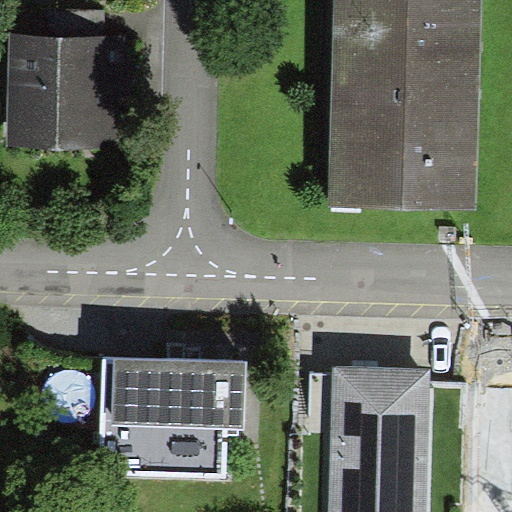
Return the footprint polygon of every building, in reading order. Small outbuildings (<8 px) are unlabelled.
[(334,0),(332,89),(480,93),(482,0),(334,0)] [(9,35),(7,148),(121,150),(124,37),(9,35)] [(477,209),(480,93),(332,89),(329,204),(477,209)] [(247,365),(103,358),(98,474),(224,479),(226,430),(244,431),(247,365)] [(428,511),(432,369),(333,367),(329,511),(428,511)] [(511,511),(511,374),(489,375),(488,511),(511,511)]
